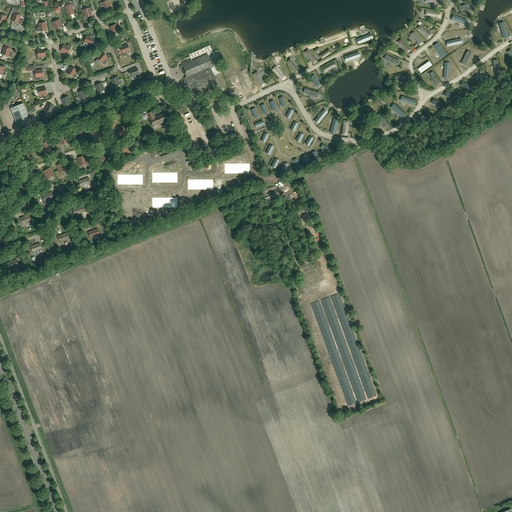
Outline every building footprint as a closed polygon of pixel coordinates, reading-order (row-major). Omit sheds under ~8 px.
[(111,8),(108,0),(99,4),(101,8),(104,6),(105,10),(111,8)] [(68,16),(75,13),(72,5),(65,7),(68,16)] [(86,18),(92,16),(91,12),(93,11),(92,7),(83,10),(86,18)] [(21,24),(22,21),(19,20),(21,16),(15,14),(12,21),(21,24)] [(466,20),(453,15),(451,20),(465,24),(466,20)] [(56,30),(62,27),(59,20),(53,22),(56,30)] [(37,32),(47,31),(46,23),(39,24),(40,28),(37,28),(37,32)] [(504,24),(499,25),(503,39),(508,37),(504,24)] [(117,28),(116,25),(109,27),(112,35),(121,31),(120,27),(117,28)] [(429,37),(429,38),(431,35),(429,33),(428,34),(423,29),(423,28),(420,26),(417,29),(428,38),(429,37)] [(420,46),(422,45),(421,44),(423,43),(414,32),(411,34),(413,37),(418,43),(418,44),(420,46)] [(91,45),(95,37),(91,36),(90,38),(87,36),(84,42),(91,45)] [(407,54),(409,52),(409,51),(410,50),(401,39),(397,43),(400,45),(406,51),(405,51),(407,54)] [(67,55),(72,46),(68,44),(67,47),(63,45),(60,51),(67,55)] [(438,44),(434,47),(442,59),(446,56),(438,44)] [(124,57),(127,56),(126,53),(130,51),(128,45),(120,48),(124,57)] [(12,57),(13,53),(10,53),(11,49),(4,47),(2,55),(12,57)] [(38,61),(42,60),(42,57),(46,57),(45,50),(37,51),(38,61)] [(308,50),(304,53),(313,63),(314,62),(315,63),(317,61),(315,59),(310,53),(308,50)] [(320,56),(322,59),(331,53),(329,50),(320,56)] [(104,65),(107,62),(105,60),(107,57),(103,53),(97,59),(104,65)] [(466,54),(461,64),(465,66),(470,56),(466,54)] [(213,67),(212,64),(208,55),(192,62),(191,59),(182,63),(186,72),(188,77),(186,78),(185,78),(192,94),(191,95),(192,98),(195,96),(198,94),(210,89),(219,85),(217,81),(214,75),(211,68),(213,67)] [(357,55),(345,59),(346,64),(359,60),(357,55)] [(397,65),(399,61),(386,55),(386,56),(385,59),(392,62),(391,63),(392,63),(397,65)] [(287,63),(296,73),(298,72),(300,70),(298,68),(292,62),(293,62),(290,59),(288,61),(289,61),(287,63)] [(335,64),(334,62),(322,69),(323,70),(322,70),(324,73),(328,71),(328,70),(333,67),(333,68),(337,66),(335,64)] [(431,66),(429,62),(422,66),(423,67),(419,69),(421,73),(431,66)] [(75,79),(77,75),(75,74),(77,70),(71,67),(67,74),(75,79)] [(272,70),(282,80),(283,79),(284,79),(286,78),(284,75),(283,76),(278,70),(278,69),(276,67),(272,70)] [(133,80),(137,79),(136,76),(139,74),(137,68),(129,71),(133,80)] [(36,81),(40,80),(40,77),(43,77),(43,70),(35,71),(36,81)] [(259,75),(257,72),(253,75),(261,86),(263,86),(265,85),(264,82),(263,82),(259,76),(259,75)] [(436,84),(440,82),(433,72),(432,72),(433,72),(430,74),(432,78),(432,79),(436,84)] [(319,82),(314,75),(310,78),(315,85),(319,82)] [(119,81),(117,77),(111,80),(114,87),(123,84),(122,80),(119,81)] [(98,93),(105,91),(102,83),(95,86),(98,93)] [(475,87),(465,83),(463,88),(472,91),(474,91),(474,90),(475,87)] [(40,99),(44,98),(43,95),(47,94),(45,88),(38,90),(40,99)] [(318,93),(305,89),(303,93),(309,95),(309,94),(316,97),(318,93)] [(81,100),(87,98),(84,90),(78,93),(81,100)] [(459,97),(448,93),(447,97),(455,100),(457,101),(458,99),(459,97)] [(65,107),(71,104),(68,97),(62,99),(65,107)] [(403,97),(401,101),(415,106),(416,101),(403,97)] [(446,105),(436,101),(434,105),(442,108),(444,109),(446,106),(446,105)] [(18,128),(30,123),(23,104),(11,109),(18,128)] [(54,115),(55,112),(53,110),(54,107),(48,104),(45,111),(54,115)] [(394,105),(391,109),(402,118),(405,115),(394,105)] [(30,116),(33,115),(32,113),(36,111),(34,107),(27,110),(30,116)] [(323,110),(315,121),(318,124),(327,113),(323,110)] [(154,118),(152,111),(148,113),(150,119),(153,126),(167,121),(165,113),(154,118)] [(421,123),(431,116),(430,114),(429,113),(423,116),(423,117),(420,119),(422,122),(421,123)] [(381,117),(378,119),(383,128),(387,126),(381,117)] [(114,129),(116,121),(110,119),(108,128),(114,129)] [(334,120),(330,133),(335,134),(338,121),(334,120)] [(94,135),(100,133),(97,125),(91,127),(94,135)] [(123,137),(127,129),(121,126),(117,134),(123,137)] [(80,141),(86,139),(82,131),(76,133),(80,141)] [(62,145),(68,143),(65,135),(59,137),(62,145)] [(45,152),(51,149),(48,141),(42,144),(45,152)] [(130,153),(132,147),(124,144),(122,151),(130,153)] [(26,160),(32,157),(28,149),(22,152),(26,160)] [(100,163),(105,159),(99,152),(94,157),(100,163)] [(80,166),(87,165),(84,156),(78,158),(80,166)] [(61,173),(67,170),(63,163),(57,165),(61,173)] [(225,163),(225,174),(250,174),(250,163),(225,163)] [(48,179),(54,175),(49,168),(44,171),(48,179)] [(12,180),(17,175),(12,169),(7,173),(12,180)] [(152,172),(152,183),(178,183),(178,172),(152,172)] [(143,175),(117,175),(117,185),(142,185),(143,175)] [(81,189),(84,188),(84,186),(90,184),(88,178),(79,182),(81,189)] [(28,190),(31,182),(25,179),(22,187),(28,190)] [(188,180),(188,190),(213,190),(213,180),(188,180)] [(45,203),(48,202),(47,201),(54,198),(52,193),(42,196),(45,203)] [(152,198),(152,208),(178,207),(177,197),(152,198)] [(75,217),(78,216),(78,214),(84,212),(82,206),(73,210),(75,217)] [(29,225),(29,223),(32,222),(30,215),(20,219),(23,226),(25,225),(27,226),(29,225)] [(91,240),(94,239),(93,237),(100,235),(98,229),(88,233),(91,240)] [(60,244),(63,243),(63,241),(69,239),(67,233),(58,237),(60,244)] [(0,246),(3,245),(3,244),(9,241),(7,236),(0,238),(0,246)] [(33,254),(36,253),(35,252),(42,249),(40,244),(30,247),(33,254)] [(9,270),(12,269),(12,268),(18,266),(16,260),(7,264),(9,270)]
